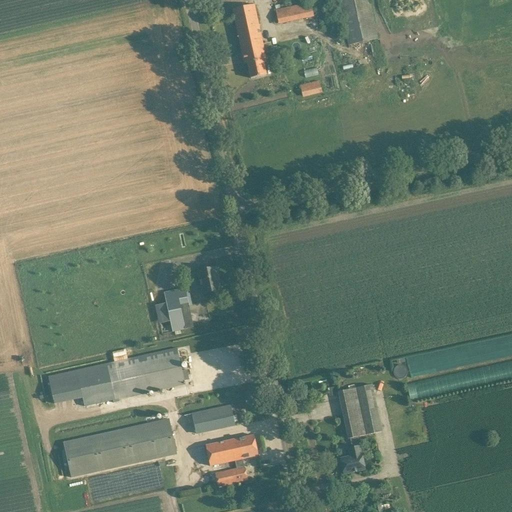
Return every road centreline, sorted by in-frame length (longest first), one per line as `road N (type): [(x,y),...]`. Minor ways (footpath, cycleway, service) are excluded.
road 1 (unclassified): [(300,511),(236,209)]
road 2 (unclassified): [(236,209),(511,151)]
road 3 (unclassified): [(236,209),(191,0)]
